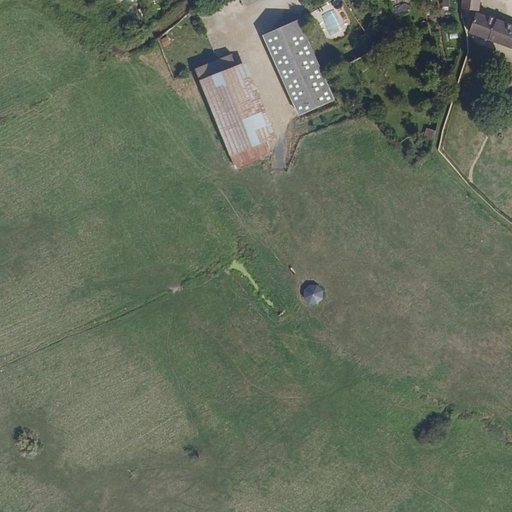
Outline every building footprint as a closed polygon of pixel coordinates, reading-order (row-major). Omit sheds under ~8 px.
[(482,8),(482,0),(465,0),(465,2),(468,14),(474,14),(475,8),(482,8)] [(511,23),(501,20),(483,13),(475,30),(511,45),(511,23)] [(335,101),(323,75),(298,19),(262,35),(293,103),(299,117),(335,101)] [(271,138),(245,63),(237,65),(232,52),(193,66),(198,79),(225,154),(227,153),(232,166),(267,153),(263,140),(271,138)] [(318,297),(321,291),(319,285),(312,281),(306,283),(303,290),(305,296),(312,299),(318,297)]
